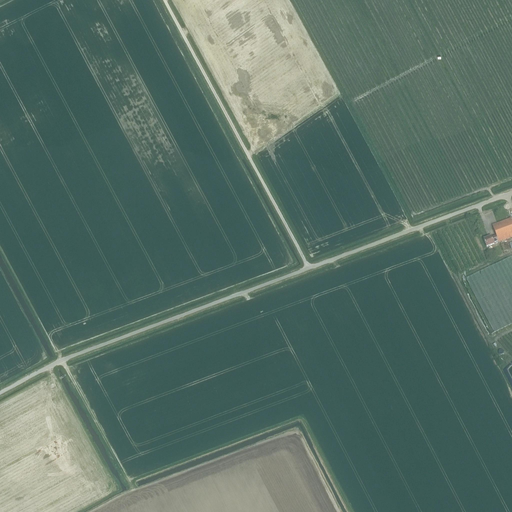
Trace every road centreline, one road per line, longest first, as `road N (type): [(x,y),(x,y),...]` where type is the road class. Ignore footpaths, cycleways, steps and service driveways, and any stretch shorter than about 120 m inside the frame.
road 1 (unclassified): [(0,394),(308,267)]
road 2 (unclassified): [(308,267),(163,0)]
road 3 (unclassified): [(308,267),(511,192)]
